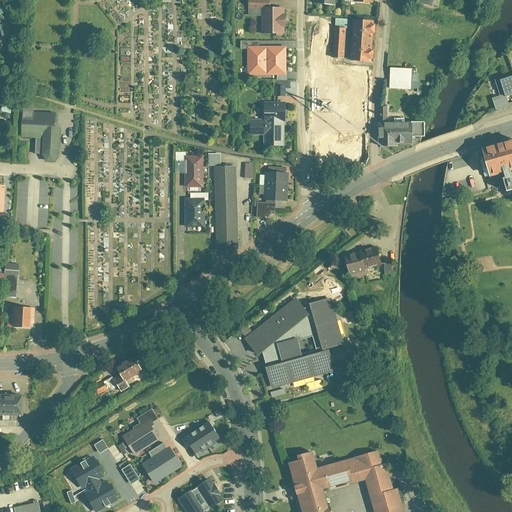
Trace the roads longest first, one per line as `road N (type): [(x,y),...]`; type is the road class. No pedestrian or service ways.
road 1 (residential): [(314,211),(303,161),(299,0)]
road 2 (residential): [(384,0),(377,176)]
road 3 (residential): [(179,305),(237,402),(239,457)]
road 4 (tertiary): [(314,211),(179,305)]
road 5 (residential): [(0,463),(67,384),(68,357)]
road 6 (residential): [(0,165),(62,167),(69,161),(70,106)]
road 7 (tertiary): [(179,305),(68,357)]
